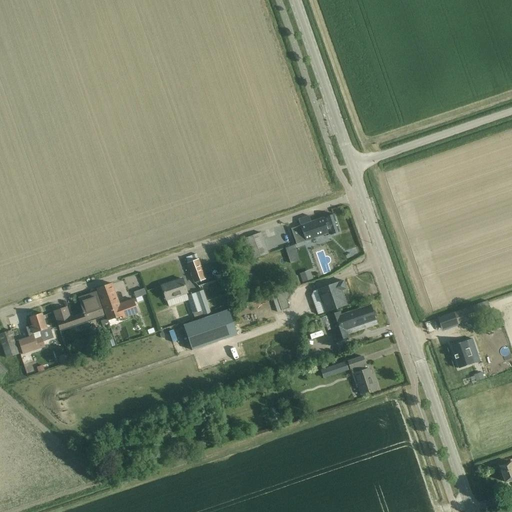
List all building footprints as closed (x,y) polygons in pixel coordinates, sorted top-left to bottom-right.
[(301,225),(291,229),(297,244),(306,241),(321,236),(328,234),(329,236),(330,236),(339,233),(333,214),(311,222),(309,216),(299,219),(301,225)] [(268,254),(264,242),(260,233),(244,239),(252,260),(268,254)] [(293,259),(299,256),(295,245),(289,247),(293,259)] [(186,258),(189,267),(194,282),(205,279),(196,254),(186,258)] [(313,279),(309,270),(299,274),(303,283),(313,279)] [(300,284),(298,275),(273,283),(276,292),(300,284)] [(182,279),(161,286),(164,296),(166,300),(167,300),(169,307),(182,302),(180,296),(187,293),(185,289),(182,279)] [(348,304),(343,291),(347,289),(344,280),(317,290),(325,312),(348,304)] [(97,289),(100,299),(108,320),(122,315),(123,319),(138,313),(133,300),(118,305),(111,284),(97,289)] [(291,288),(276,294),(280,307),(281,311),(289,308),(287,301),(289,300),(292,291),(291,288)] [(203,291),(197,293),(205,315),(206,317),(211,316),(203,291)] [(54,312),(59,329),(86,320),(103,315),(96,293),(79,299),(83,312),(82,312),(83,314),(70,318),(66,308),(54,312)] [(197,293),(187,296),(192,313),(194,320),(195,319),(203,316),(203,315),(205,315),(197,293)] [(375,320),(371,305),(341,315),(340,312),(320,318),(323,328),(331,325),(336,342),(348,337),(346,330),(375,320)] [(473,307),(454,313),(457,322),(475,315),(473,307)] [(242,321),(257,317),(254,308),(239,312),(242,321)] [(230,310),(184,326),(192,350),(237,335),(235,330),(237,329),(230,310)] [(18,341),(21,351),(23,355),(35,351),(45,347),(40,332),(47,329),(45,323),(42,313),(30,317),(32,325),(26,328),(29,337),(18,341)] [(454,313),(438,319),(441,329),(446,327),(447,330),(458,326),(457,322),(454,313)] [(463,330),(476,326),(473,318),(461,323),(463,330)] [(314,332),(322,329),(319,320),(311,323),(314,332)] [(0,334),(0,337),(7,358),(18,354),(10,331),(0,334)] [(111,335),(106,336),(109,348),(115,346),(111,335)] [(466,341),(451,346),(459,369),(474,364),(469,351),(476,349),(472,339),(466,341)] [(303,350),(295,352),(297,361),(305,359),(303,350)] [(361,395),(367,393),(376,390),(369,369),(366,370),(364,365),(365,364),(363,357),(348,362),(350,369),(351,369),(353,374),(352,374),(357,387),(358,387),(361,395)] [(334,367),(322,371),(324,378),(336,374),(334,367)] [(482,372),(474,375),(476,382),(484,379),(482,372)] [(511,466),(511,462),(499,466),(505,483),(511,480),(511,466)]
